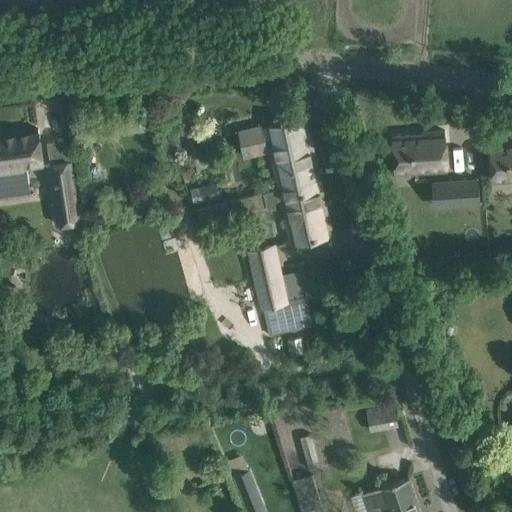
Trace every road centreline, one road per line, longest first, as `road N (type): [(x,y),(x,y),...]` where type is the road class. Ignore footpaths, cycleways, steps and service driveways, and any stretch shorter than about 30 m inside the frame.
road 1 (unclassified): [(450,511),(354,199),(324,65)]
road 2 (unclassified): [(324,65),(171,58),(0,77)]
road 3 (unclassified): [(511,83),(324,65)]
